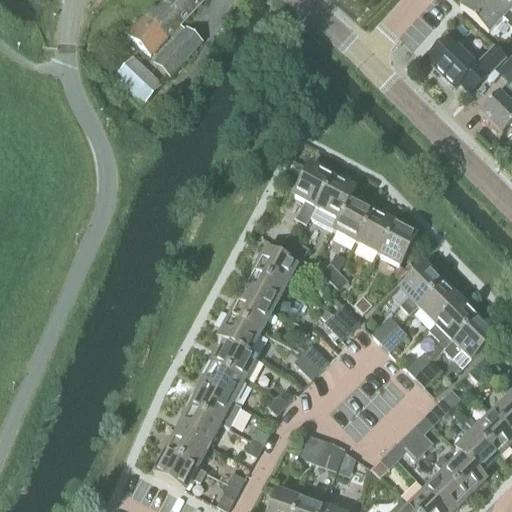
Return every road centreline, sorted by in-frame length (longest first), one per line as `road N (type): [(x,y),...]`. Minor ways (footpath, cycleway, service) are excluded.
road 1 (unclassified): [(0,457),(104,209),(103,151),(68,66)]
road 2 (tertiary): [(511,204),(364,58)]
